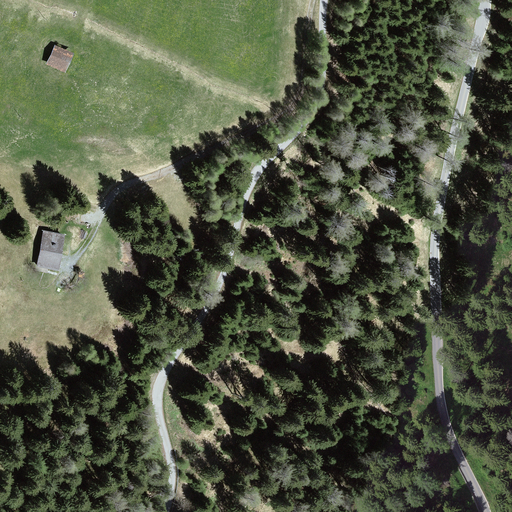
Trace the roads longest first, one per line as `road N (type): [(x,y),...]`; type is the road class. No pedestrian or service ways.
road 1 (unclassified): [(485,511),(444,425),(433,267),(435,225),(485,0)]
road 2 (track): [(312,0),(293,106),(124,186),(73,257)]
